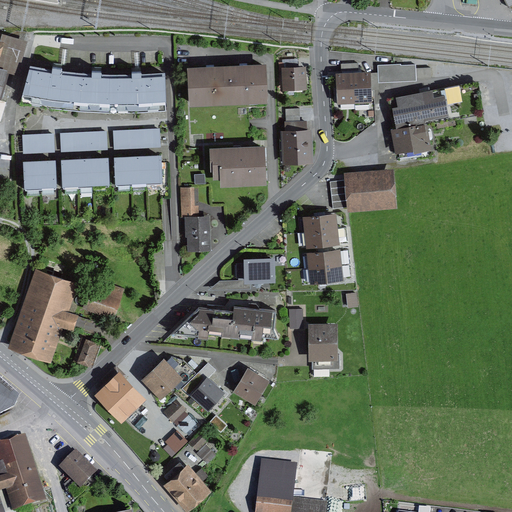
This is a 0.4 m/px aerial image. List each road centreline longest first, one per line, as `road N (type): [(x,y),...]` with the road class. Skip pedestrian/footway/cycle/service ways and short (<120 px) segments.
road 1 (unclassified): [(61,405),(318,170),(325,155),(326,21),(352,12),(506,29)]
road 2 (secondary): [(61,405),(164,511)]
